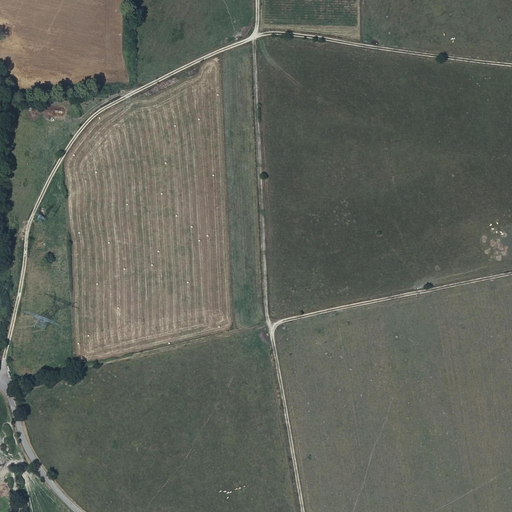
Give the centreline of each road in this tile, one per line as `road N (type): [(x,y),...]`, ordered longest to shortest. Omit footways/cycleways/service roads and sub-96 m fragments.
road 1 (track): [(0,380),(33,215),(82,128),(104,108),(252,38),(284,35),(511,65)]
road 2 (track): [(302,511),(269,323),(252,38),(257,0)]
road 3 (track): [(269,323),(3,386)]
road 4 (track): [(271,333),(277,322),(511,273)]
road 5 (unclassified): [(79,511),(40,474),(0,382)]
